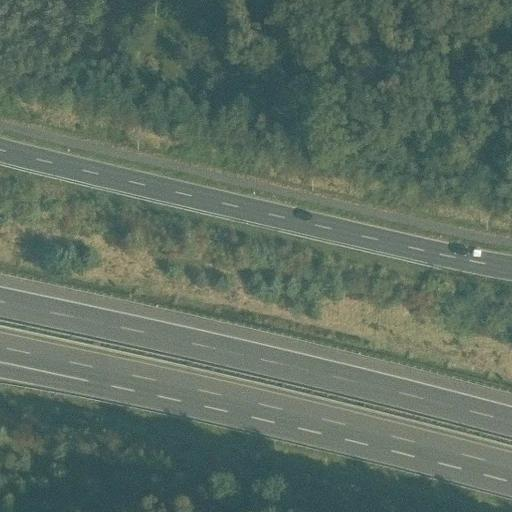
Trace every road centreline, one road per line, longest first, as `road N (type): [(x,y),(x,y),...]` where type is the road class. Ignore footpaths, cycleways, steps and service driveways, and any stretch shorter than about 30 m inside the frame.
road 1 (motorway): [(511,413),(0,290)]
road 2 (secondary): [(0,151),(511,269)]
road 3 (motorway): [(144,370),(511,464)]
road 4 (motorway): [(0,338),(144,370)]
road 5 (motorway): [(0,354),(144,370)]
